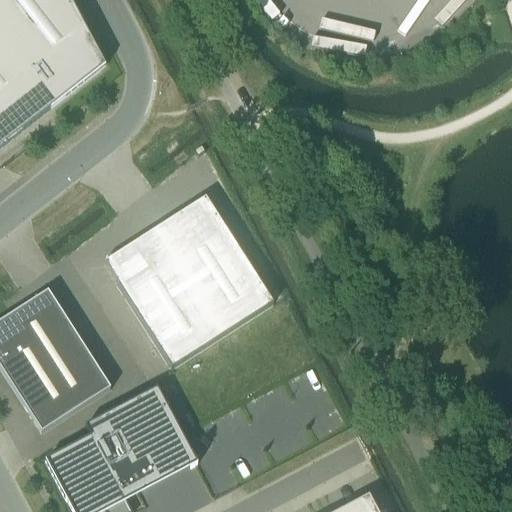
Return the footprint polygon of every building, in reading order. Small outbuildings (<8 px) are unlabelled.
[(0,0),(0,152),(105,70),(83,28),(82,29),(66,0),(0,0)] [(204,200),(102,266),(170,373),(273,307),(204,200)] [(109,393),(46,295),(11,318),(12,320),(0,327),(0,369),(0,370),(0,369),(0,374),(40,437),(109,393)] [(89,440),(44,464),(69,511),(128,511),(119,494),(190,457),(156,392),(84,430),(89,440)] [(372,511),(367,501),(345,511),(372,511)]
